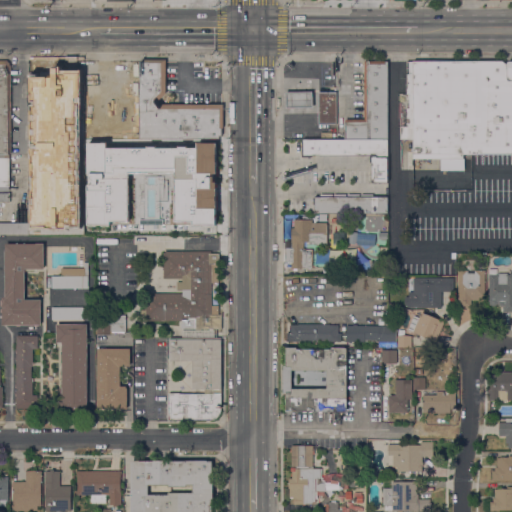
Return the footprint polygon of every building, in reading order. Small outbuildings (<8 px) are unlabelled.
[(140,63),(142,63),(142,60),(166,60),(166,93),(156,103),(158,105),(223,105),(223,129),(222,129),(222,136),(219,136),(219,140),(191,140),(191,139),(170,139),(170,140),(140,140),(140,63)] [(0,61),(7,61),(10,64),(10,66),(11,66),(11,154),(9,154),(9,187),(9,191),(0,191),(0,61)] [(345,120),(364,120),(364,62),(388,62),(388,140),(345,141),(345,120)] [(505,64),(507,64),(508,62),(511,62),(511,154),(463,154),(463,159),(464,159),(464,171),(441,171),(441,159),(413,159),(413,140),(400,140),(400,127),(406,127),(406,109),(409,109),(409,94),(406,94),(407,74),(409,74),(409,62),(504,63),(505,64)] [(137,164),(137,170),(120,170),(120,174),(111,174),(111,156),(111,94),(112,94),(112,77),(119,77),(119,71),(137,71),(137,140),(140,140),(140,164),(137,164)] [(312,92),(313,108),(286,108),(286,92),(312,92)] [(336,124),(318,124),(318,92),(336,92),(336,124)] [(94,180),(85,180),(85,93),(94,93),(94,120),(94,180)] [(57,127),(43,127),(43,114),(43,111),(58,111),(57,127)] [(53,148),(49,148),(48,167),(33,166),(34,136),(53,136),(53,148)] [(170,140),(170,152),(150,152),(150,164),(140,164),(140,140),(170,140)] [(191,140),(219,140),(219,141),(221,141),(221,156),(201,156),(201,154),(175,154),(175,142),(191,142),(191,140)] [(388,140),(387,182),(372,182),(372,156),(311,156),(311,158),(301,158),(301,141),(345,141),(388,140)] [(82,168),(83,186),(51,187),(51,168),(82,168)] [(140,192),(142,192),(142,193),(152,191),(156,212),(146,213),(146,214),(140,215),(139,215),(135,193),(140,192)] [(10,202),(0,202),(0,193),(10,193),(10,202)] [(314,197),(387,197),(387,213),(315,213),(314,197)] [(73,225),(57,224),(57,226),(44,226),(45,204),(64,205),(64,212),(68,212),(68,213),(73,213),(73,225)] [(320,246),(317,246),(316,245),(314,245),(314,242),(303,242),(303,249),(304,249),(304,250),(312,250),(312,268),(291,268),(291,263),(285,263),(285,248),(294,248),(294,241),(291,241),(291,229),(294,229),(294,220),(312,220),(312,223),(327,223),(327,225),(327,245),(321,245),(320,246)] [(0,235),(0,223),(28,223),(28,235),(0,235)] [(218,224),(218,235),(177,235),(177,226),(182,226),(182,224),(218,224)] [(44,244),(44,269),(25,269),(25,300),(41,300),(40,325),(20,325),(20,327),(16,327),(16,325),(2,325),(2,313),(1,313),(1,310),(2,310),(2,306),(0,306),(0,301),(2,301),(2,297),(5,297),(5,293),(4,293),(4,289),(5,289),(5,244),(44,244)] [(181,338),(181,330),(195,330),(195,329),(180,329),(180,323),(182,323),(182,321),(147,321),(147,316),(140,316),(140,310),(146,310),(146,294),(182,293),(182,291),(176,291),(176,282),(182,282),(182,279),(163,279),(163,253),(165,253),(165,252),(211,251),(211,254),(219,254),(219,264),(217,264),(217,283),(211,283),(211,306),(214,306),(215,315),(215,317),(222,317),(222,329),(213,329),(213,330),(214,330),(214,338),(181,338)] [(84,269),(84,263),(88,263),(88,289),(51,289),(51,276),(60,276),(61,268),(84,269)] [(484,298),(479,298),(479,301),(471,301),(471,308),(457,308),(459,270),(467,270),(467,273),(474,273),(474,270),(485,270),(484,298)] [(511,312),(502,312),(502,305),(489,305),(489,302),(488,302),(488,275),(497,275),(497,273),(507,273),(507,275),(509,275),(509,273),(511,273),(511,312)] [(441,278),(441,308),(405,308),(405,297),(408,297),(408,292),(413,292),(413,278),(441,278)] [(83,307),(83,320),(51,320),(51,307),(83,307)] [(419,318),(422,312),(444,322),(435,342),(407,330),(414,316),(419,318)] [(125,333),(112,333),(112,335),(96,335),(97,315),(126,315),(125,333)] [(87,324),(86,410),(58,410),(59,399),(62,400),(62,397),(60,397),(60,388),(62,388),(62,372),(60,372),(60,363),(61,363),(62,347),(60,347),(60,343),(56,343),(56,324),(87,324)] [(338,333),(341,333),(341,342),(286,342),(286,333),(289,333),(289,325),(298,325),(298,324),(329,324),(329,325),(338,325),(338,333)] [(353,326),(353,325),(357,325),(357,326),(386,326),(386,325),(390,325),(390,326),(397,326),(396,344),(391,343),(378,342),(378,340),(364,340),(364,342),(346,342),(346,326),(353,326)] [(16,336),(38,336),(37,349),(32,349),(32,363),(33,363),(33,366),(31,366),(31,378),(32,378),(32,379),(33,379),(33,382),(32,395),(37,395),(37,410),(29,409),(15,409),(16,396),(14,396),(14,393),(16,393),(16,388),(15,388),(15,384),(16,360),(15,360),(15,358),(16,358),(16,352),(15,352),(15,350),(16,350),(16,336)] [(411,336),(411,348),(398,348),(397,336),(411,336)] [(221,409),(220,414),(218,416),(216,418),(214,419),(211,420),(168,421),(168,393),(204,393),(204,389),(192,390),(192,361),(169,361),(169,340),(181,340),(181,338),(214,338),(221,338),(221,409)] [(130,349),(130,367),(120,367),(120,386),(126,386),(126,388),(127,388),(127,409),(97,409),(97,348),(130,349)] [(286,412),(286,394),(283,394),(283,366),(285,366),(285,349),(296,349),(331,349),(346,349),(346,412),(286,412)] [(397,351),(397,364),(382,364),(382,350),(397,351)] [(511,400),(507,400),(507,402),(498,402),(498,400),(488,400),(488,390),(489,390),(489,375),(500,375),(500,372),(511,372),(511,400)] [(425,378),(425,389),(414,390),(414,378),(425,378)] [(411,380),(411,399),(408,399),(408,413),(388,413),(388,395),(395,395),(395,380),(411,380)] [(436,395),(436,392),(455,391),(455,409),(450,409),(450,413),(423,413),(422,395),(436,395)] [(509,424),(511,424),(511,449),(508,449),(508,444),(505,444),(505,436),(498,436),(498,423),(509,423),(509,424)] [(422,462),(423,462),(423,466),(422,466),(422,472),(397,472),(397,467),(392,467),(392,456),(388,456),(388,444),(398,444),(398,446),(421,445),(421,442),(432,442),(432,457),(422,457),(422,462)] [(312,446),(312,467),(313,467),(313,468),(320,468),(320,479),(319,479),(319,483),(325,483),(325,491),(315,491),(315,502),(314,502),(314,505),(293,505),(293,498),(289,498),(289,489),(288,489),(288,479),(292,479),(292,472),(291,472),(291,446),(312,446)] [(511,456),(511,480),(492,480),(492,471),(494,471),(494,468),(497,468),(497,458),(499,458),(499,457),(508,457),(508,456),(511,456)] [(131,511),(131,461),(213,461),(213,508),(212,508),(212,511),(131,511)] [(45,509),(45,471),(50,471),(50,470),(54,470),(54,471),(60,471),(60,485),(71,485),(71,511),(53,511),(53,510),(45,509)] [(41,471),(41,483),(41,506),(37,506),(37,511),(12,511),(12,482),(25,482),(25,471),(41,471)] [(120,478),(120,493),(119,493),(119,506),(117,506),(113,506),(113,505),(109,505),(109,495),(105,495),(106,503),(91,503),(91,495),(77,495),(77,474),(76,474),(76,471),(117,471),(120,478)] [(0,477),(9,478),(8,502),(6,502),(6,507),(0,506),(0,477)] [(418,482),(418,500),(430,500),(430,511),(397,511),(384,511),(385,505),(382,505),(382,488),(391,488),(391,482),(418,482)] [(507,489),(507,487),(511,487),(511,510),(499,511),(490,511),(490,502),(493,502),(493,499),(494,499),(494,489),(507,489)] [(337,502),(337,510),(339,510),(339,508),(342,508),(342,510),(344,510),(344,511),(325,511),(325,504),(328,504),(328,502),(337,502)]
